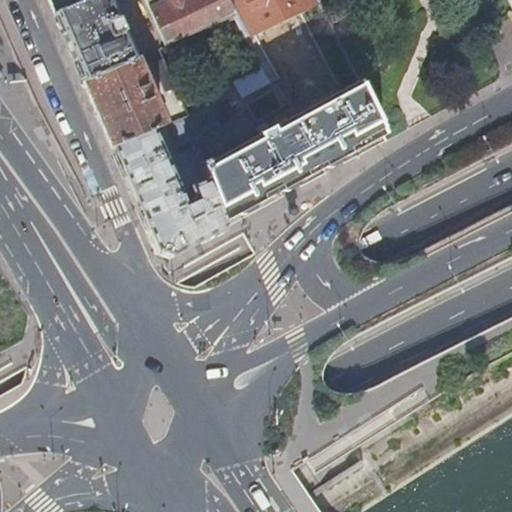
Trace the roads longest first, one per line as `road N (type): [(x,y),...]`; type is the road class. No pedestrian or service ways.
road 1 (primary): [(511,175),(358,254),(0,481)]
road 2 (primary): [(128,511),(324,380),(511,287)]
road 3 (residential): [(125,302),(131,244),(28,0)]
road 4 (secondary): [(17,210),(37,215),(116,341),(163,363)]
road 5 (primary): [(511,104),(329,218)]
road 6 (secondary): [(125,302),(0,128)]
road 7 (primary): [(246,493),(256,397),(296,344)]
road 8 (secondary): [(267,267),(199,307),(125,302)]
road 9 (tertiary): [(267,267),(163,363)]
road 10 (primary): [(386,296),(511,230)]
road 11 (primary): [(289,254),(214,370)]
road 12 (primary): [(329,218),(315,258),(321,280),(355,295),(386,296)]
road 13 (tertiary): [(58,301),(48,382),(16,412)]
